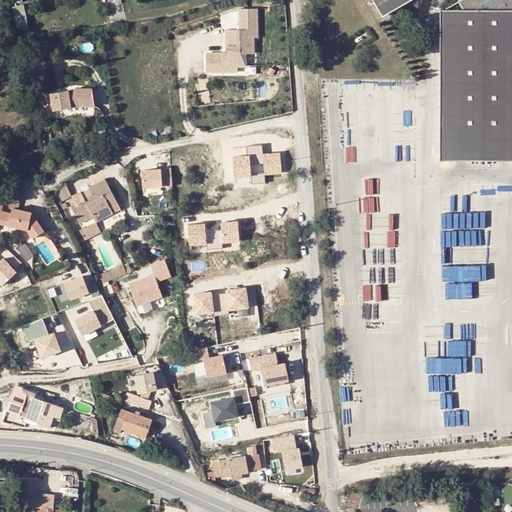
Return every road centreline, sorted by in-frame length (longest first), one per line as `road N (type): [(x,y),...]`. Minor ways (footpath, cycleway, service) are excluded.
road 1 (unclassified): [(333,511),(288,0)]
road 2 (tertiary): [(238,511),(114,462),(0,446)]
road 3 (residential): [(0,383),(133,362)]
road 4 (unknown): [(207,28),(180,40),(176,51),(177,112),(194,138)]
